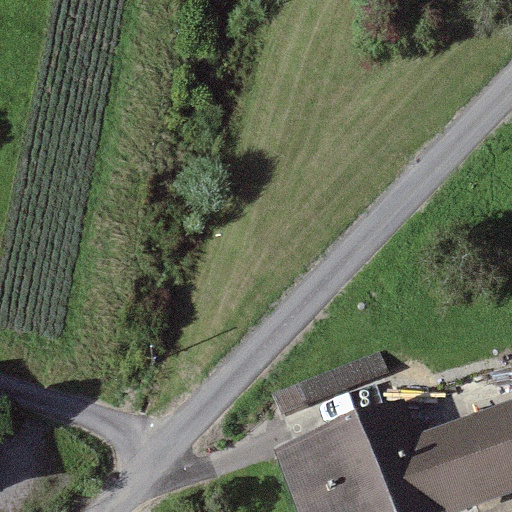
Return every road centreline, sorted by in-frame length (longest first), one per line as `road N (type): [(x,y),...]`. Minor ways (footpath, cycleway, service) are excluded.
road 1 (unclassified): [(110,511),(511,87)]
road 2 (track): [(0,388),(170,450)]
